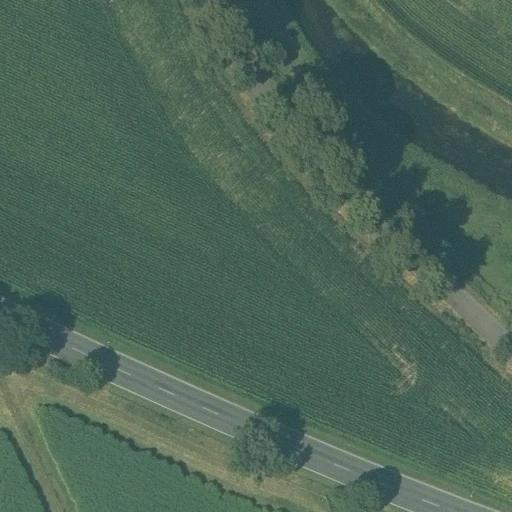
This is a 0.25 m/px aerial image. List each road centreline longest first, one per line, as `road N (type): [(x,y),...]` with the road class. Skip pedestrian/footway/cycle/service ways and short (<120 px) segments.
road 1 (secondary): [(0,313),(453,511)]
road 2 (residential): [(511,348),(266,96),(211,0)]
